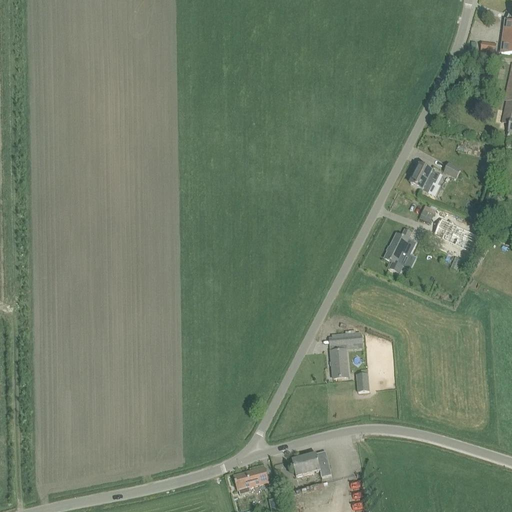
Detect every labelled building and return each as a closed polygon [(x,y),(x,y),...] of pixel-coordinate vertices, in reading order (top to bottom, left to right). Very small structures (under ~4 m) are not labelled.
[(483,44),(482,52),(495,53),(496,45),(483,44)] [(448,166),(444,175),(455,181),(460,172),(448,166)] [(411,185),(411,186),(428,195),(433,186),(435,187),(440,177),(434,174),(429,171),(420,167),(411,185)] [(483,215),(481,222),(493,226),(496,219),(483,215)] [(470,254),(478,238),(442,221),(434,237),(470,254)] [(403,269),(402,268),(408,256),(410,257),(417,244),(410,240),(413,235),(405,231),(402,237),(397,235),(385,260),(393,264),(390,271),(400,275),(403,269)] [(330,348),(340,347),(363,345),(363,337),(330,340),(330,348)] [(348,379),(347,369),(346,351),(331,353),(333,381),(348,379)] [(362,376),(357,377),(358,394),(370,393),(368,375),(368,376),(362,376)] [(332,476),(326,453),(315,456),(319,473),(321,472),(323,479),(332,476)] [(297,479),(308,476),(319,473),(315,456),(292,462),(297,479)] [(265,469),(234,478),(238,492),(239,492),(240,497),(251,494),(250,489),(269,484),(265,469)] [(280,499),(268,502),(270,511),(281,511),(283,511),(280,499)]
